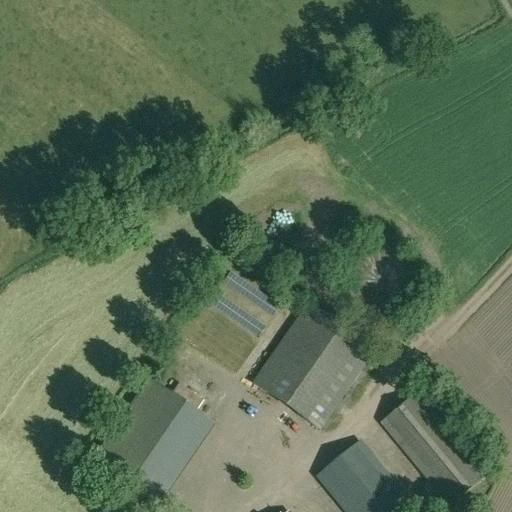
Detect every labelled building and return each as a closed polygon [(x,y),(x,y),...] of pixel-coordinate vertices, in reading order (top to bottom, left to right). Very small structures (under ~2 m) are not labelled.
[(398,253),(390,250),(384,248),(375,249),(368,250),(363,252),(359,255),(353,260),(349,266),(346,273),(344,281),(344,287),(346,293),(348,300),(352,306),(358,311),(365,316),(370,317),(375,318),(383,318),(390,317),(397,314),(403,309),(407,304),(411,299),(413,295),(414,287),(414,280),(414,275),(411,268),(408,263),(403,258),(398,253)] [(199,348),(241,372),(282,300),(241,276),(199,348)] [(361,372),(374,352),(308,306),(253,385),(320,431),(333,411),(339,415),(346,405),(341,401),(354,382),(360,386),(367,377),(361,372)] [(92,464),(157,509),(214,427),(150,382),(92,464)] [(450,507),(486,478),(419,396),(383,425),(450,507)] [(417,511),(362,442),(318,477),(345,511),(417,511)]
